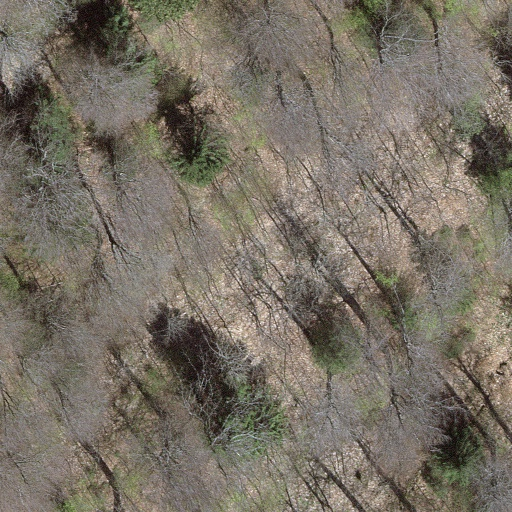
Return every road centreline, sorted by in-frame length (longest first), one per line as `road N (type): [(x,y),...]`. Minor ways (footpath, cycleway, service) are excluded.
road 1 (track): [(6,511),(90,405),(330,221),(511,42)]
road 2 (track): [(370,511),(479,373),(511,344)]
